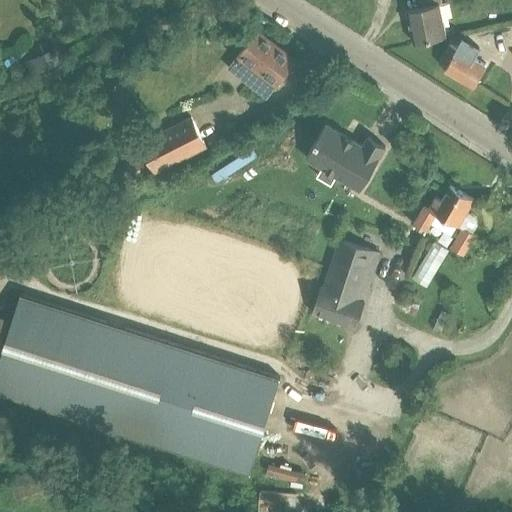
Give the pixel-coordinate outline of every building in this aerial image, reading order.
[(417,0),(419,8),(406,11),(413,43),(447,35),(441,4),(443,3),(441,0),(417,0)] [(281,82),(297,61),(260,32),(233,67),(254,84),(267,95),(281,82)] [(451,44),(440,64),(476,85),(487,65),(482,62),(474,57),(480,48),(464,39),(458,49),(451,44)] [(31,76),(69,59),(62,46),(25,63),(31,76)] [(142,141),(141,142),(156,171),(157,171),(157,170),(206,146),(207,145),(206,143),(195,122),(192,116),(191,117),(189,118),(165,130),(142,142),(142,141)] [(326,123),(306,157),(323,167),(318,176),(331,184),(337,175),(361,189),(386,146),(369,136),(363,145),(326,123)] [(386,156),(375,170),(397,187),(408,174),(386,156)] [(106,169),(108,181),(146,173),(143,161),(106,169)] [(429,205),(416,226),(426,232),(437,214),(465,230),(454,249),(464,255),(476,234),(474,233),(479,224),(477,215),(470,211),(477,200),(454,187),(446,201),(440,198),(434,208),(429,205)] [(328,208),(322,224),(333,227),(338,211),(328,208)] [(357,326),(381,253),(340,239),(316,312),(357,326)] [(280,377),(21,294),(0,359),(0,392),(249,472),(280,377)] [(443,309),(434,328),(442,332),(451,313),(443,309)] [(0,313),(0,348),(10,317),(0,313)] [(272,439),(272,478),(282,478),(282,439),(272,439)] [(16,499),(50,484),(42,465),(7,479),(16,499)] [(295,509),(296,489),(266,487),(265,507),(295,509)]
